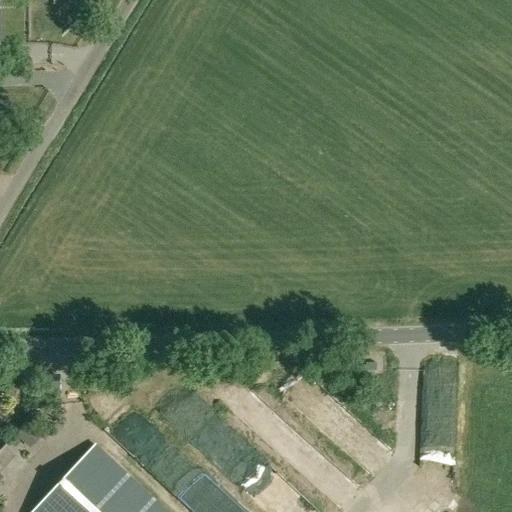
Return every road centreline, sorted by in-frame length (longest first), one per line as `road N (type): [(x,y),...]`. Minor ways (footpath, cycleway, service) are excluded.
road 1 (unclassified): [(0,351),(511,331)]
road 2 (unclassified): [(0,215),(130,0)]
